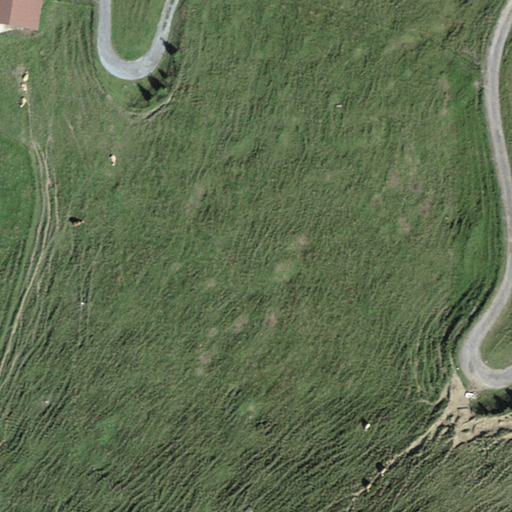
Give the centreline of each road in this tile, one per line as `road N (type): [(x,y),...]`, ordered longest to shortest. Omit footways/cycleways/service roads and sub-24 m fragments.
road 1 (track): [(511,11),(496,57),(494,95),(511,222)]
road 2 (track): [(105,0),(105,48),(110,66),(123,73),(149,61),(168,0)]
road 3 (track): [(511,269),(469,362),(491,378),(511,371)]
